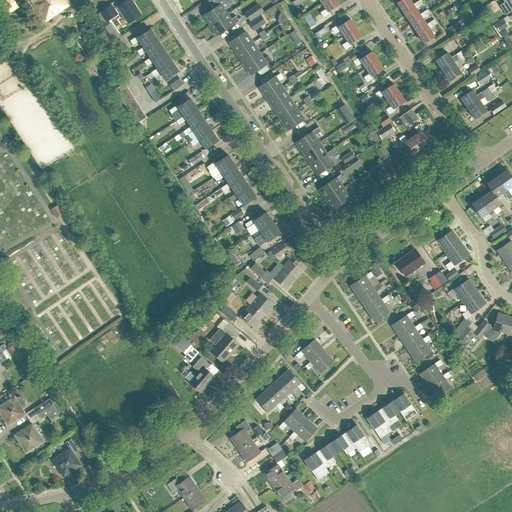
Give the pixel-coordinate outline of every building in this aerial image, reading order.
[(29,0),(43,20),(50,15),(51,17),(67,6),(63,0),(29,0)] [(88,4),(84,0),(73,0),(80,9),(88,4)] [(111,4),(99,12),(106,22),(120,12),(126,21),(130,19),(130,18),(139,12),(131,0),(130,0),(126,3),(125,1),(114,8),(111,4)] [(216,7),(202,16),(209,26),(228,13),(224,8),(233,2),(231,0),(213,0),(212,1),(216,7)] [(337,0),(326,0),(322,3),(325,9),(320,12),(324,17),(329,14),(328,12),(340,4),(337,0)] [(414,6),(413,4),(410,0),(400,0),(397,3),(403,13),(414,6)] [(421,0),(419,0),(413,4),(414,6),(403,13),(410,23),(421,16),(420,14),(416,9),(424,3),(421,0)] [(505,15),(511,10),(511,0),(502,0),(504,2),(499,5),(505,15)] [(250,21),(263,12),(258,4),(244,13),(250,21)] [(488,17),(494,13),(488,5),(482,9),(488,17)] [(421,16),(410,23),(417,33),(427,26),(426,24),(422,19),(430,13),(427,9),(420,14),(421,16)] [(228,13),(209,26),(216,36),(235,24),(234,24),(238,21),(235,16),(231,19),(228,13)] [(494,13),(488,17),(493,24),(498,20),(494,13)] [(266,23),(261,15),(249,23),(254,31),(266,23)] [(343,36),(356,27),(350,19),(338,27),(337,25),(331,29),(335,34),(340,30),(343,36)] [(427,26),(417,33),(424,43),(434,36),(429,29),(437,23),(434,19),(426,24),(427,26)] [(503,19),(495,24),(499,30),(507,25),(503,19)] [(450,36),(464,27),(460,20),(449,28),(448,27),(446,28),(447,29),(446,29),(450,36)] [(90,41),(101,30),(93,22),(82,32),(90,41)] [(310,28),(315,36),(324,31),(318,22),(310,28)] [(356,27),(343,36),(347,41),(342,45),(345,50),(351,46),(349,44),(362,36),(356,27)] [(144,48),(157,39),(150,29),(137,37),(136,36),(130,41),(133,45),(139,41),(143,47),(144,48)] [(235,54),(253,42),(246,31),(228,43),(235,54)] [(442,40),(447,51),(465,44),(460,33),(442,40)] [(144,48),(143,47),(137,51),(140,55),(146,51),(150,58),(151,59),(164,50),(157,39),(144,48)] [(235,54),(243,65),(261,53),(253,42),(235,54)] [(462,65),(462,64),(481,51),(479,48),(466,56),(465,55),(442,70),(449,81),(461,73),(458,68),(462,65)] [(151,59),(150,58),(144,62),(147,66),(153,62),(157,68),(158,70),(171,61),(164,50),(151,59)] [(462,50),(451,57),(448,53),(442,57),(442,55),(435,60),(442,70),(465,55),(462,50)] [(365,68),(377,60),(371,51),(359,59),(358,57),(353,61),(356,66),(361,63),(365,68)] [(264,58),(261,53),(243,65),(250,76),(268,64),(267,63),(271,61),(268,56),(264,58)] [(310,67),(316,63),(311,55),(305,59),(310,67)] [(336,67),(343,77),(353,69),(346,60),(336,67)] [(377,60),(365,68),(369,74),(364,77),(367,82),(372,78),(371,77),(383,68),(377,60)] [(158,70),(157,68),(151,72),(154,76),(160,72),(165,80),(178,71),(171,61),(158,70)] [(480,70),(476,65),(468,70),(471,75),(480,70)] [(479,85),(488,79),(491,77),(486,70),(474,79),(479,85)] [(265,98),(283,86),(276,75),(258,87),(265,98)] [(506,81),(500,84),(502,89),(509,87),(506,81)] [(387,100),(399,92),(393,83),(381,91),(380,90),(375,93),(378,98),(383,95),(387,100)] [(119,95),(129,89),(126,84),(116,90),(119,95)] [(359,87),(362,92),(367,89),(363,84),(359,87)] [(493,85),(489,87),(477,95),(473,91),(468,94),(467,93),(460,98),(467,108),(492,92),(496,89),(493,85)] [(265,98),(273,109),(290,97),(283,86),(265,98)] [(496,89),(492,92),(467,108),(474,119),(481,114),(486,110),(483,105),(503,92),(500,87),(496,89)] [(129,89),(119,95),(122,100),(132,94),(129,89)] [(399,92),(387,100),(390,106),(385,109),(389,114),(394,111),(393,109),(405,101),(399,92)] [(135,98),(132,94),(122,100),(125,104),(135,98)] [(273,109),(280,120),(298,108),(290,97),(273,109)] [(138,103),(135,98),(125,104),(128,109),(138,103)] [(184,117),(197,108),(190,98),(178,106),(177,105),(169,110),(171,114),(179,109),(183,116),(184,117)] [(493,115),(505,107),(501,100),(489,108),(493,115)] [(141,108),(138,103),(128,109),(131,114),(141,108)] [(352,118),(343,105),(336,110),(345,123),(352,118)] [(144,113),(141,108),(131,114),(134,119),(144,113)] [(183,116),(176,121),(168,126),(170,130),(186,120),(190,126),(191,128),(204,119),(197,108),(184,117),(183,116)] [(305,119),(298,108),(280,120),(287,131),(305,119)] [(157,109),(149,113),(152,119),(160,115),(157,109)] [(411,109),(403,114),(399,117),(402,123),(405,120),(409,125),(418,119),(411,109)] [(147,118),(144,113),(134,119),(137,124),(147,118)] [(377,119),(382,127),(391,121),(385,113),(377,119)] [(190,126),(183,131),(178,134),(181,138),(193,130),(197,137),(198,138),(211,130),(204,119),(191,128),(190,126)] [(355,126),(352,122),(342,129),(345,133),(355,126)] [(389,123),(378,129),(376,131),(381,139),(394,131),(389,123)] [(418,132),(412,136),(421,149),(429,143),(421,130),(423,129),(419,123),(414,127),(418,132)] [(302,154),(320,142),(316,135),(321,131),(318,127),(295,143),(302,154)] [(198,138),(197,137),(190,142),(192,146),(200,141),(205,149),(218,140),(211,130),(198,138)] [(380,140),(374,131),(366,137),(372,146),(380,140)] [(421,149),(412,136),(407,140),(403,135),(398,138),(402,144),(404,142),(412,155),(421,149)] [(302,154),(310,165),(333,150),(333,149),(327,152),(320,142),(302,154)] [(390,156),(384,146),(375,151),(382,162),(390,156)] [(336,153),(333,150),(310,165),(317,176),(335,164),(330,157),(336,153)] [(188,160),(191,165),(203,157),(200,151),(188,160)] [(355,156),(351,151),(341,158),(345,163),(355,156)] [(222,174),(235,165),(228,155),(215,163),(214,162),(206,167),(209,171),(216,166),(221,172),(222,174)] [(361,164),(356,156),(342,166),(347,173),(361,164)] [(222,174),(221,172),(213,177),(216,181),(223,176),(228,183),(229,184),(242,176),(235,165),(222,174)] [(511,177),(506,170),(496,176),(505,190),(506,189),(511,185),(511,177)] [(318,189),(325,200),(343,187),(340,182),(344,179),(340,174),(318,189)] [(229,184),(228,183),(220,188),(223,192),(230,187),(235,193),(236,195),(249,186),(242,176),(229,184)] [(505,190),(496,176),(486,183),(490,190),(495,197),(496,196),(502,192),(507,200),(511,197),(506,189),(505,190)] [(236,195),(235,193),(227,198),(230,202),(237,197),(243,206),(256,197),(249,186),(236,195)] [(351,198),(343,187),(325,200),(332,210),(351,198)] [(490,190),(480,196),(490,210),(492,209),(497,205),(503,213),(507,210),(501,202),(500,203),(496,196),(495,197),(490,190)] [(490,210),(480,196),(470,203),(480,217),(487,211),(493,220),(497,217),(492,209),(490,210)] [(66,211),(74,207),(69,198),(61,203),(66,211)] [(261,211),(257,204),(247,210),(252,217),(261,211)] [(229,214),(233,220),(243,213),(240,207),(229,214)] [(260,231),(273,222),(266,212),(253,220),(252,219),(244,224),(247,228),(254,223),(259,230),(260,231)] [(229,215),(222,220),(225,226),(233,221),(229,215)] [(234,221),(225,227),(231,236),(239,230),(234,221)] [(260,231),(259,230),(251,234),(254,238),(253,239),(258,246),(266,241),(267,242),(280,233),(273,222),(260,231)] [(506,230),(501,224),(489,233),(494,239),(506,230)] [(510,239),(511,240),(496,250),(505,263),(511,257),(511,229),(505,234),(509,240),(510,239)] [(444,254),(460,242),(451,230),(436,241),(435,240),(430,244),(433,249),(439,246),(444,254)] [(422,241),(425,246),(434,240),(431,235),(422,241)] [(468,255),(460,242),(444,254),(450,261),(445,265),(448,271),(454,267),(453,265),(468,255)] [(287,249),(283,244),(272,252),(275,257),(287,249)] [(260,247),(249,256),(252,260),(264,252),(260,247)] [(405,276),(424,262),(414,249),(395,263),(405,276)] [(292,255),(283,266),(296,277),(305,267),(292,255)] [(266,270),(264,271),(254,263),(249,268),(267,284),(273,278),(274,277),(266,270)] [(375,278),(382,274),(375,264),(369,268),(375,278)] [(283,266),(274,277),(273,278),(286,289),(296,277),(283,266)] [(445,275),(447,280),(448,281),(458,274),(454,269),(445,275)] [(447,281),(440,271),(429,278),(436,288),(447,281)] [(372,288),(367,280),(373,276),(370,272),(350,285),(358,297),(372,288)] [(245,282),(256,291),(260,285),(250,276),(245,282)] [(461,302),(476,291),(468,279),(453,290),(452,289),(445,294),(449,299),(455,294),(461,302)] [(372,288),(358,297),(366,310),(381,300),(380,300),(375,292),(381,288),(378,284),(372,288)] [(460,315),(463,319),(452,334),(460,340),(459,341),(462,343),(463,342),(464,343),(472,332),(477,327),(466,318),(471,315),(470,314),(485,303),(476,291),(461,302),(467,310),(460,315)] [(260,293),(250,304),(263,315),(273,305),(260,293)] [(381,300),(366,310),(374,322),(389,312),(383,304),(389,300),(386,296),(380,300),(381,300)] [(220,311),(231,320),(237,314),(225,304),(220,311)] [(263,315),(250,304),(240,316),(253,327),(263,315)] [(414,315),(411,311),(391,325),(399,337),(414,328),(413,327),(408,319),(414,315)] [(482,319),(477,327),(472,332),(478,338),(481,335),(484,339),(490,340),(496,338),(500,333),(506,335),(511,317),(497,313),(492,331),(488,327),(489,326),(482,319)] [(414,328),(399,337),(407,349),(422,340),(421,339),(416,331),(422,327),(419,323),(413,327),(414,328)] [(231,353),(238,344),(233,340),(239,333),(227,324),(221,331),(225,334),(215,346),(210,352),(222,362),(230,352),(231,353)] [(215,346),(225,334),(221,331),(219,329),(209,341),(215,346)] [(427,335),(421,339),(422,340),(407,349),(416,361),(430,352),(424,343),(430,339),(427,335)] [(183,356),(190,362),(198,352),(192,347),(181,338),(174,345),(185,354),(183,356)] [(310,361),(323,351),(314,339),(295,355),(298,358),(304,354),(310,361)] [(89,365),(106,352),(100,344),(83,357),(89,365)] [(502,355),(493,345),(485,353),(494,362),(502,355)] [(310,361),(305,366),(308,369),(313,365),(320,373),(333,362),(323,351),(310,361)] [(200,392),(214,376),(206,369),(210,365),(201,357),(192,367),(198,372),(189,383),(200,392)] [(442,376),(436,368),(442,364),(439,360),(419,373),(428,385),(442,376)] [(305,388),(288,370),(277,379),(289,392),(296,385),(301,391),(305,388)] [(447,372),(442,376),(428,385),(436,398),(450,388),(444,380),(450,376),(447,372)] [(39,380),(35,373),(27,377),(30,381),(36,383),(39,380)] [(342,373),(332,382),(355,407),(364,399),(342,373)] [(277,379),(267,389),(278,402),(286,395),(290,400),(294,397),(289,392),(277,379)] [(307,388),(302,393),(307,398),(312,393),(307,388)] [(278,402),(267,389),(256,399),(267,412),(275,405),(280,410),(283,407),(278,402)] [(403,393),(392,401),(399,411),(406,421),(417,413),(403,393)] [(17,397),(14,398),(14,397),(0,405),(0,412),(8,425),(25,414),(22,410),(23,410),(25,405),(25,404),(23,399),(19,397),(17,397)] [(53,404),(49,399),(34,409),(37,414),(53,404)] [(399,411),(392,401),(377,411),(388,426),(397,420),(394,414),(399,411)] [(41,419),(47,415),(50,420),(59,414),(53,404),(37,414),(41,419)] [(283,408),(287,413),(292,409),(288,404),(283,408)] [(306,419),(295,409),(279,426),(283,430),(288,424),(295,431),(306,419)] [(388,426),(377,411),(366,418),(380,438),(391,430),(388,426)] [(306,419),(295,431),(290,436),(294,439),(298,434),(306,441),(317,429),(306,419)] [(238,451),(252,441),(246,432),(251,428),(245,420),(235,427),(239,432),(229,438),(238,451)] [(270,422),(263,423),(265,430),(271,429),(271,428),(270,428),(273,427),(272,423),(270,423),(270,422)] [(31,424),(14,435),(25,452),(42,441),(31,424)] [(370,445),(356,425),(345,432),(356,448),(358,452),(370,445)] [(356,448),(345,432),(330,442),(337,453),(342,449),(346,454),(356,448)] [(78,449),(70,439),(65,442),(68,448),(52,459),(63,476),(80,465),(72,453),(78,449)] [(260,452),(252,441),(238,451),(246,462),(260,452)] [(272,456),(281,449),(277,442),(267,449),(272,456)] [(337,453),(330,442),(315,452),(325,468),(335,461),(331,456),(337,453)] [(286,456),(281,449),(272,456),(276,463),(286,456)] [(325,468),(315,452),(304,460),(317,480),(328,472),(325,468)] [(271,486),(286,476),(278,464),(263,474),(271,486)] [(177,478),(167,484),(172,493),(177,489),(183,498),(192,492),(198,489),(189,476),(180,483),(177,478)] [(291,484),(286,476),(271,486),(280,497),(281,496),(289,491),(293,488),(295,491),(303,486),(298,479),(291,484)] [(314,488),(309,481),(303,485),(308,492),(314,488)] [(192,492),(183,498),(191,510),(205,500),(198,489),(192,492)] [(291,495),(289,491),(281,496),(284,500),(291,495)] [(230,511),(247,511),(240,501),(228,509),(230,511)]
